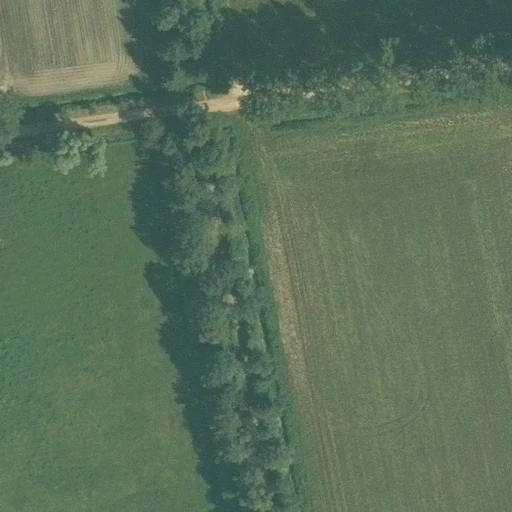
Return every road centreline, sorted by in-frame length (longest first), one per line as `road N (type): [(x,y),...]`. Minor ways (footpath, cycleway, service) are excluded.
road 1 (track): [(208,129),(206,156),(275,511)]
road 2 (track): [(210,103),(511,65)]
road 3 (track): [(0,133),(210,103)]
